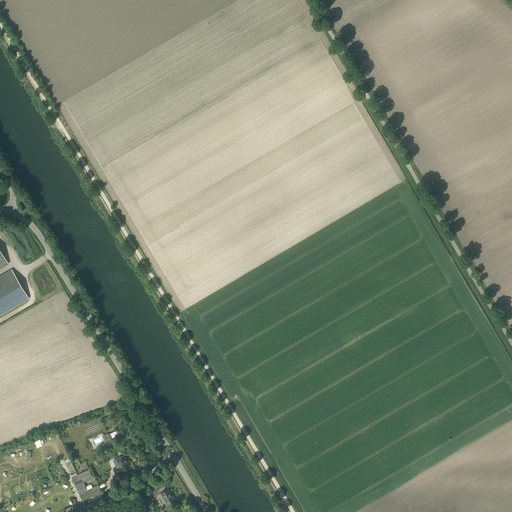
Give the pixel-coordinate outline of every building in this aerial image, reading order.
[(0,268),(8,263),(0,249),(0,268)] [(0,275),(0,315),(29,298),(12,269),(0,275)] [(110,439),(118,435),(116,430),(108,434),(110,439)] [(42,447),(51,444),(49,438),(40,441),(42,447)] [(123,455),(116,459),(120,466),(113,469),(116,474),(129,467),(123,455)] [(83,482),(93,478),(89,469),(72,477),(75,485),(83,482)] [(83,482),(75,485),(83,502),(102,493),(98,485),(87,490),(83,482)] [(159,490),(167,504),(174,500),(167,488),(165,490),(164,488),(164,487),(162,483),(147,492),(150,499),(153,497),(152,494),(159,490)]
